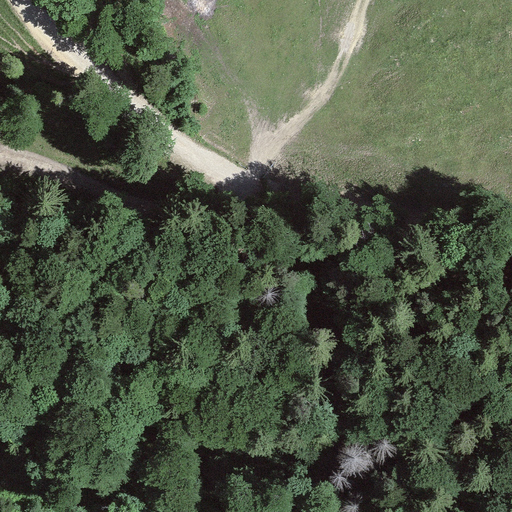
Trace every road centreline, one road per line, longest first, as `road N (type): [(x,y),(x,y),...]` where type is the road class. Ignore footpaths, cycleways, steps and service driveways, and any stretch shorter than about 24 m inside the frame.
road 1 (track): [(21,0),(227,180)]
road 2 (track): [(0,151),(155,210),(201,204),(227,180)]
road 3 (track): [(227,180),(255,171),(329,82),(370,0)]
